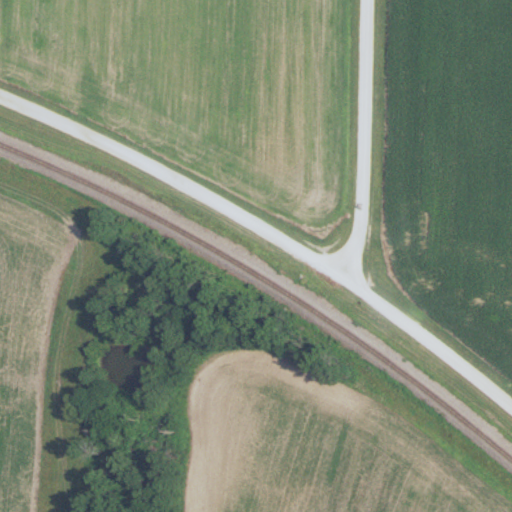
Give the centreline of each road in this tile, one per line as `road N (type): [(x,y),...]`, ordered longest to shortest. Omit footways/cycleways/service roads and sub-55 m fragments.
road 1 (residential): [(340,276),(187,185),(0,95)]
road 2 (residential): [(340,276),(361,226),(368,0)]
road 3 (residential): [(340,276),(511,405)]
